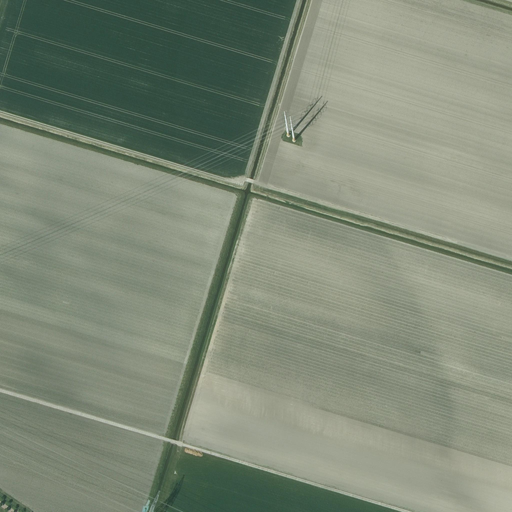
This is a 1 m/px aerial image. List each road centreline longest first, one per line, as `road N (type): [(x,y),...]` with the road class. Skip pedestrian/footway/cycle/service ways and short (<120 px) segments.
road 1 (track): [(511,259),(0,111)]
road 2 (track): [(0,390),(404,511)]
